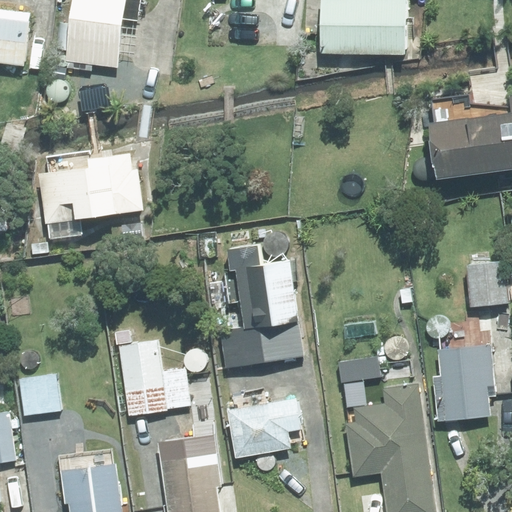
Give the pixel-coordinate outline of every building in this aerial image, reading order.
[(76,0),(69,56),(120,63),(128,0),(76,0)] [(325,0),(325,49),(409,49),(410,0),(325,0)] [(0,57),(27,61),(34,11),(0,6),(0,57)] [(511,103),(436,114),(443,171),(511,161),(511,103)] [(94,159),(42,167),(50,218),(147,203),(140,164),(138,165),(135,148),(93,154),(94,159)] [(500,196),(480,199),(484,239),(504,237),(500,196)] [(249,322),(224,326),(229,363),(307,352),(294,256),(265,260),(263,240),(231,244),(234,265),(227,266),(231,298),(245,296),(249,322)] [(511,300),(510,295),(511,295),(511,271),(508,272),(507,257),(470,261),(474,303),(511,300)] [(122,343),(131,413),(169,407),(169,405),(193,402),(188,364),(164,367),(160,338),(122,343)] [(443,373),(436,374),(439,417),(494,413),(494,410),(511,408),(511,358),(494,360),(493,342),(441,346),(443,373)] [(381,355),(356,359),(358,377),(384,374),(381,355)] [(58,372),(22,377),(26,412),(62,408),(58,372)] [(197,384),(194,384),(196,401),(213,398),(211,382),(206,382),(205,376),(196,377),(197,384)] [(440,511),(422,381),(387,386),(389,401),(358,406),(360,418),(349,420),(357,473),(384,469),(390,511),(440,511)] [(291,427),(304,425),(299,396),(230,408),(238,454),(293,444),(291,427)] [(0,412),(0,459),(18,457),(11,411),(0,412)] [(213,511),(212,500),(227,498),(224,472),(209,474),(208,469),(226,467),(223,441),(195,444),(194,429),(179,431),(180,447),(157,449),(161,475),(164,475),(168,507),(186,505),(187,511),(213,511)] [(126,511),(120,460),(64,466),(68,500),(72,500),(73,511),(126,511)]
